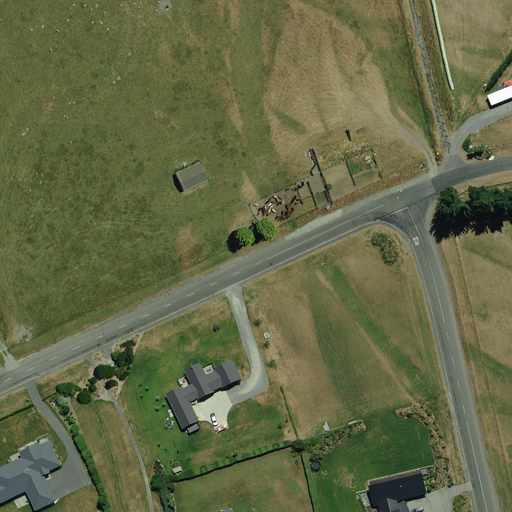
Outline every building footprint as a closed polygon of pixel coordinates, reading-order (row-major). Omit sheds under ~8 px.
[(511,82),(484,96),(486,108),(511,95),(511,82)] [(198,159),(171,171),(179,190),(206,178),(198,159)] [(186,384),(160,391),(176,432),(193,428),(183,405),(238,387),(232,369),(206,377),(202,363),(184,369),(186,384)] [(0,476),(0,504),(26,497),(32,511),(33,511),(49,505),(37,478),(51,471),(45,449),(22,458),(26,466),(0,476)] [(425,494),(420,473),(367,486),(372,507),(355,511),(405,511),(400,500),(425,494)]
